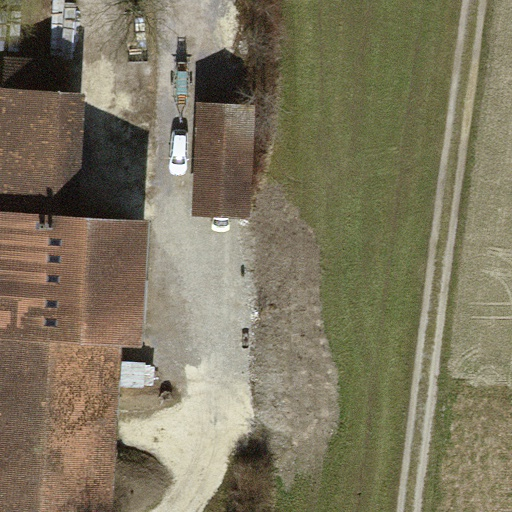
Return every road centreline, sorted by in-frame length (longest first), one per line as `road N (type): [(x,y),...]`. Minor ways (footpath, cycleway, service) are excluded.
road 1 (track): [(162,0),(180,93),(177,221),(199,319),(210,462),(192,511)]
road 2 (track): [(421,511),(488,0)]
